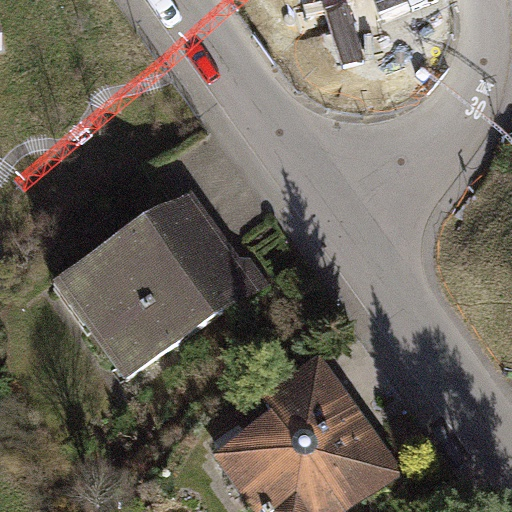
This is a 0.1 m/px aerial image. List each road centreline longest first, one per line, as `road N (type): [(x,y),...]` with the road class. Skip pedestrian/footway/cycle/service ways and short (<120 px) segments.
road 1 (residential): [(339,214),(511,462)]
road 2 (residential): [(485,0),(475,94),(441,150),(339,214)]
road 3 (residential): [(181,0),(339,214)]
